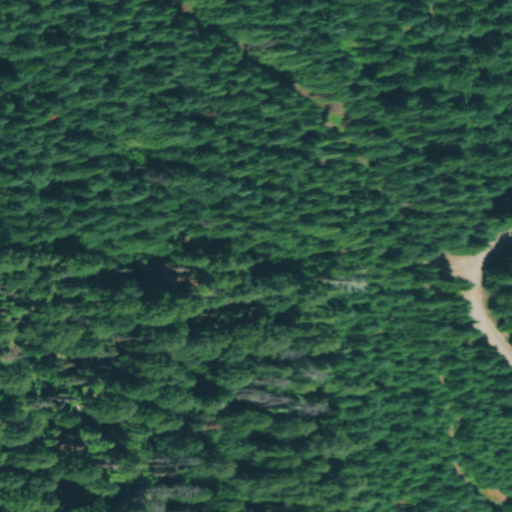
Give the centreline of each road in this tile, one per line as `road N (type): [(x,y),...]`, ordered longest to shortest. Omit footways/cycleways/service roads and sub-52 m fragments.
road 1 (track): [(459,293),(363,163),(293,89),(182,0)]
road 2 (residential): [(511,372),(459,293),(466,262),(511,236)]
